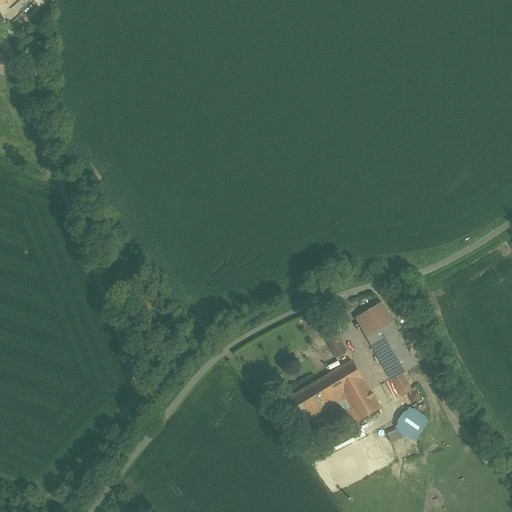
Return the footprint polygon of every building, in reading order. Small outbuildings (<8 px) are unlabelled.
[(372,288),(353,298),(402,389),(421,379),(372,288)] [(345,344),(330,314),(322,318),(338,348),(345,344)] [(380,402),(356,354),(323,371),(333,393),(346,387),(359,412),(380,402)] [(321,373),(293,386),(303,406),(331,393),(321,373)] [(423,415),(402,422),(406,434),(427,427),(423,415)] [(353,422),(350,416),(334,423),(338,430),(353,422)] [(394,442),(406,437),(402,429),(391,434),(394,442)]
